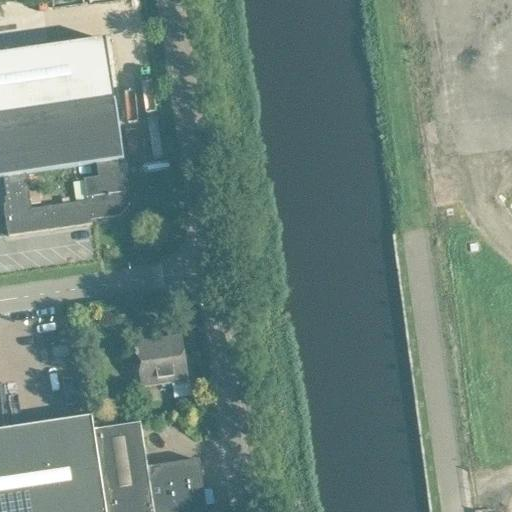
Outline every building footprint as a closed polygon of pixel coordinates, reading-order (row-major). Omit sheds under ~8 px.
[(124,160),(107,42),(107,41),(106,41),(0,56),(0,178),(4,178),(8,206),(4,206),(8,238),(32,234),(29,212),(33,212),(27,175),(98,165),(120,161),(123,161),(124,161),(124,160)] [(122,175),(120,161),(98,165),(100,178),(85,180),(89,204),(33,212),(29,212),(32,234),(92,225),(91,222),(121,217),(130,205),(126,174),(122,175)] [(190,396),(181,338),(136,345),(138,352),(135,352),(136,358),(138,358),(143,388),(173,384),(176,398),(190,396)] [(0,511),(106,511),(93,424),(92,420),(0,432),(0,511)] [(148,470),(141,425),(121,428),(120,420),(93,424),(106,511),(207,511),(206,507),(210,507),(214,502),(213,495),(208,491),(204,492),(200,462),(148,470)]
